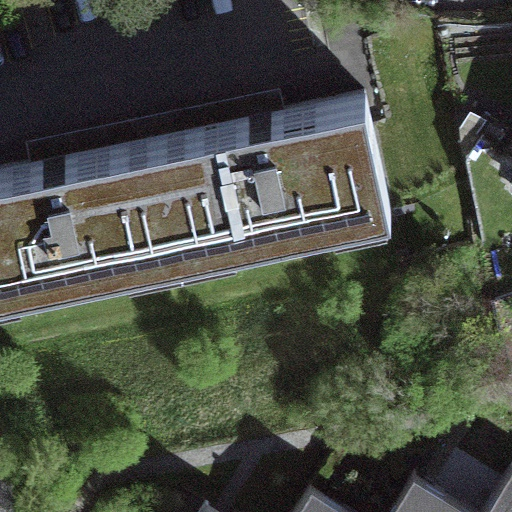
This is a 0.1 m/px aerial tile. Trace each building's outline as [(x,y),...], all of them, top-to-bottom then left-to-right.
[(158,132),(183,249),(391,205),(366,88),(158,132)] [(0,287),(183,249),(158,132),(0,165),(0,287)] [(511,511),(511,466),(483,511),(511,511)] [(481,511),(414,470),(387,511),(481,511)] [(356,511),(310,483),(292,511),(356,511)] [(225,511),(206,500),(198,511),(225,511)]
